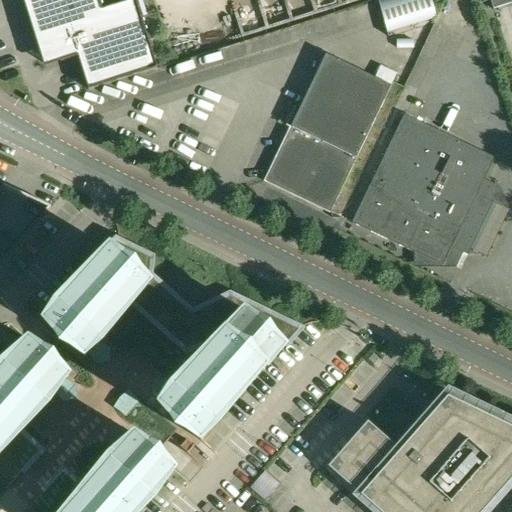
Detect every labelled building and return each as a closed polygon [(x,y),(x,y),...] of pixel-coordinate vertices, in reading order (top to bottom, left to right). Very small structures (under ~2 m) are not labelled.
[(40,50),(46,65),(61,60),(61,62),(78,57),(88,90),(158,68),(136,0),(132,0),(103,10),(99,0),(23,0),(39,50),(40,50)] [(317,11),(313,0),(293,0),(299,17),(317,11)] [(428,9),(424,0),(405,0),(385,7),(394,33),(443,16),(439,5),(428,9)] [(511,0),(490,0),(494,9),(511,3),(511,0)] [(263,182),(331,213),(391,86),(326,55),(300,109),(289,128),(263,182)] [(423,81),(418,92),(438,101),(443,90),(423,81)] [(83,95),(87,107),(102,103),(99,91),(83,95)] [(352,223),(443,266),(494,157),(404,114),(352,223)] [(300,329),(298,328),(117,240),(52,313),(45,321),(63,337),(46,356),(28,340),(0,371),(0,501),(12,511),(137,511),(174,470),(156,454),(170,438),(188,454),(300,329)] [(328,467),(379,511),(483,511),(511,479),(511,427),(488,416),(483,422),(449,406),(442,414),(432,406),(425,414),(435,422),(406,455),(368,422),(328,467)] [(250,488),(265,502),(280,485),(265,471),(250,488)]
